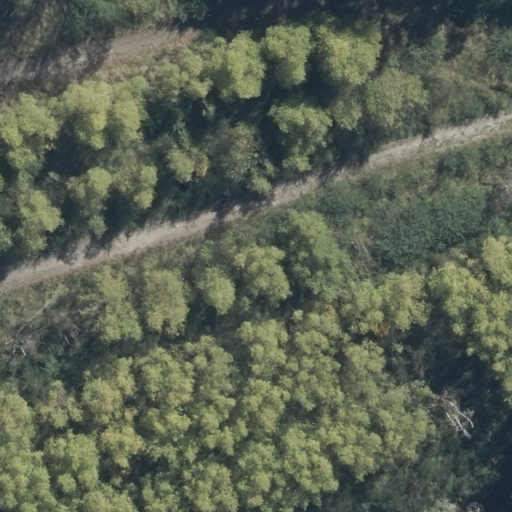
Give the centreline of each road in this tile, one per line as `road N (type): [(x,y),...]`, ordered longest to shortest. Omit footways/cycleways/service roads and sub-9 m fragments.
road 1 (track): [(0,254),(511,86)]
road 2 (track): [(0,37),(172,0)]
